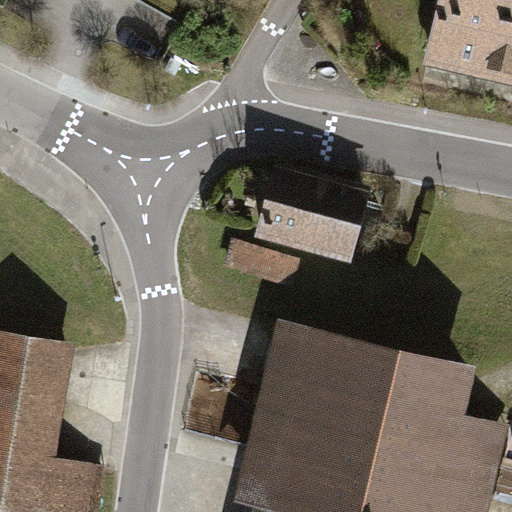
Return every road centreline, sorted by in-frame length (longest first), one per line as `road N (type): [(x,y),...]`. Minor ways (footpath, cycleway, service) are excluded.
road 1 (residential): [(511,168),(311,125),(244,119),(150,157)]
road 2 (unclassified): [(150,157),(164,301),(142,511)]
road 3 (residential): [(150,157),(104,147),(0,89)]
